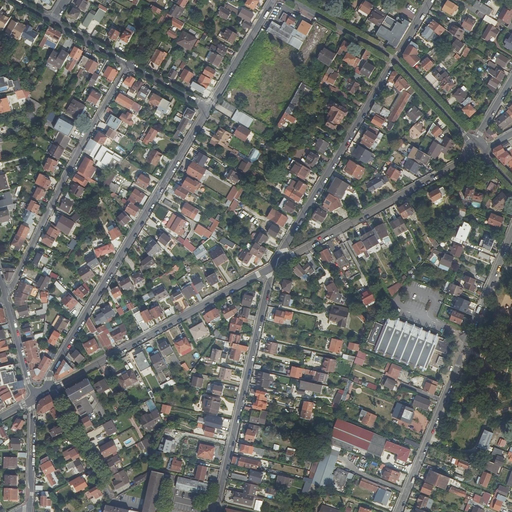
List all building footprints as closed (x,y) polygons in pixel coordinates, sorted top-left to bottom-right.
[(86,10),(85,10),(84,9),(85,8),(88,3),(82,0),(78,0),(75,6),(85,11),(86,10)] [(257,0),(249,0),(246,5),(254,10),(254,9),(259,1),(257,0)] [(374,7),(365,1),(360,9),(369,14),(374,7)] [(455,5),(448,1),(442,10),(450,15),(451,12),(454,13),(455,11),(453,9),(455,5)] [(479,11),(483,5),(477,1),(473,7),(479,11)] [(151,5),(149,10),(152,12),(151,13),(159,17),(162,11),(151,5)] [(184,11),(176,6),(175,5),(170,14),(178,19),(181,13),(182,14),(184,11)] [(253,25),(257,17),(243,9),(241,13),(228,5),(227,6),(226,5),(224,8),(232,13),(244,20),(253,25)] [(493,11),(483,5),(479,11),(480,11),(486,15),(489,17),(493,11)] [(224,8),(223,7),(221,6),(219,10),(221,11),(219,15),(228,20),(232,13),(224,8)] [(77,20),(82,13),(74,8),(69,15),(77,20)] [(82,25),(88,28),(93,19),(100,23),(106,12),(100,8),(97,13),(95,16),(90,12),(82,25)] [(379,16),(381,12),(376,9),(369,20),(374,23),(379,16)] [(0,29),(3,31),(8,22),(10,19),(7,17),(7,18),(5,17),(6,16),(5,16),(5,15),(0,12),(0,29)] [(386,15),(381,12),(379,16),(374,23),(380,26),(386,15)] [(174,17),(166,13),(164,16),(161,14),(157,22),(160,24),(161,22),(165,24),(167,19),(168,20),(169,19),(172,21),(174,17)] [(272,22),(267,31),(287,43),(291,35),(295,29),(292,28),(296,21),(284,14),(280,21),(285,24),(282,28),(272,22)] [(489,17),(486,15),(483,21),(490,24),(495,27),(498,22),(489,17)] [(397,47),(409,26),(411,23),(405,20),(402,25),(388,16),(377,34),(389,41),(387,44),(393,48),(397,47)] [(476,22),(467,17),(462,26),(471,31),(476,22)] [(15,38),(19,41),(21,37),(27,27),(21,24),(21,25),(12,20),(5,32),(11,35),(12,34),(15,36),(15,38)] [(253,25),(244,20),(241,24),(248,28),(250,29),(253,25)] [(298,31),(307,36),(312,26),(303,21),(298,30),(298,31)] [(495,27),(490,24),(482,38),(489,42),(492,36),(496,39),(500,32),(496,29),(497,28),(495,27)] [(33,28),(28,25),(27,27),(21,37),(25,40),(26,39),(34,43),(37,37),(38,36),(38,34),(35,32),(33,32),(31,31),(33,28)] [(465,32),(454,25),(449,33),(460,41),(465,32)] [(435,32),(427,26),(421,36),(428,40),(431,37),(435,32)] [(59,42),(63,35),(50,27),(45,36),(49,39),(50,36),(59,42)] [(113,29),(109,37),(116,41),(121,33),(118,32),(118,30),(117,29),(116,31),(113,29)] [(126,30),(119,42),(126,46),(133,34),(126,30)] [(176,40),(180,33),(177,31),(177,32),(175,34),(170,30),(167,34),(176,40)] [(295,37),(303,42),(307,36),(298,31),(295,37)] [(197,39),(183,32),(178,42),(182,44),(181,45),(190,50),(197,39)] [(226,35),(223,40),(229,43),(229,42),(233,44),(238,35),(232,32),(230,37),(226,35)] [(291,35),(287,43),(299,50),(303,42),(295,37),(291,35)] [(48,39),(57,45),(59,42),(50,36),(49,39),(45,36),(39,46),(41,47),(43,48),(48,39)] [(439,36),(433,42),(436,47),(437,46),(443,39),(439,36)] [(464,46),(457,40),(451,47),(459,53),(464,46)] [(344,41),(337,54),(340,55),(343,50),(347,52),(351,45),(344,41)] [(412,43),(409,46),(419,51),(419,46),(412,43)] [(223,58),(229,48),(221,44),(218,49),(212,45),(211,48),(207,47),(206,49),(213,53),(223,58)] [(419,51),(409,46),(405,55),(405,59),(414,68),(421,60),(417,56),(419,51)] [(440,48),(437,46),(436,47),(432,51),(436,54),(440,48)] [(81,55),(83,52),(75,48),(68,60),(70,61),(66,69),(72,72),(78,61),(81,55)] [(323,48),(318,58),(331,66),(331,64),(336,56),(323,48)] [(159,65),(161,66),(168,54),(165,52),(164,54),(157,50),(151,61),(159,65)] [(48,62),(61,70),(69,56),(62,51),(60,56),(54,52),(48,62)] [(356,68),(354,72),(360,75),(361,73),(369,78),(375,68),(367,63),(368,61),(366,61),(371,53),(366,51),(361,60),(356,68)] [(223,58),(213,53),(208,62),(218,68),(223,58)] [(344,61),(356,68),(361,60),(348,53),(344,61)] [(509,60),(497,53),(492,61),(504,68),(509,60)] [(90,60),(81,55),(78,61),(81,62),(79,66),(84,69),(90,60)] [(434,65),(433,64),(431,62),(428,58),(421,64),(427,71),(434,65)] [(99,65),(90,60),(84,69),(94,74),(99,65)] [(490,62),(488,65),(495,70),(497,66),(490,62)] [(176,68),(174,66),(168,76),(174,80),(178,73),(175,71),(176,68)] [(107,71),(103,69),(100,74),(110,79),(109,82),(112,83),(118,72),(109,67),(107,71)] [(216,72),(208,67),(204,74),(212,78),(216,72)] [(438,80),(446,73),(446,72),(445,71),(444,72),(440,68),(436,71),(433,74),(438,80)] [(493,77),(500,81),(505,74),(497,69),(496,72),(491,70),(489,74),(493,77)] [(194,75),(185,70),(180,79),(189,84),(194,75)] [(392,122),(395,124),(408,102),(412,96),(415,91),(397,72),(394,72),(389,81),(396,85),(398,86),(397,87),(397,88),(401,92),(403,90),(404,93),(392,113),(388,120),(392,122)] [(327,73),(323,79),(328,81),(328,82),(333,85),(337,78),(335,77),(333,76),(331,75),(327,73)] [(441,83),(448,75),(446,73),(438,80),(441,83)] [(102,78),(99,76),(95,74),(89,84),(93,87),(98,78),(101,80),(102,78)] [(207,89),(209,84),(208,84),(208,82),(210,80),(202,75),(198,84),(207,89)] [(451,78),(448,75),(441,83),(443,85),(442,86),(445,90),(446,89),(449,91),(449,92),(449,91),(455,86),(452,82),(451,83),(448,80),(451,78)] [(9,91),(10,88),(8,82),(6,83),(5,77),(0,78),(0,92),(1,93),(9,91)] [(131,88),(136,80),(131,77),(130,79),(128,78),(124,84),(129,86),(131,88)] [(500,81),(493,77),(488,86),(494,93),(500,81)] [(81,80),(79,79),(70,94),(72,95),(81,80)] [(360,85),(350,79),(350,80),(352,81),(347,90),(355,94),(360,85)] [(16,92),(17,92),(23,90),(19,82),(18,80),(13,82),(14,86),(13,86),(14,87),(15,92),(16,92)] [(144,84),(140,82),(138,84),(136,83),(131,92),(134,94),(136,91),(139,92),(144,84)] [(303,83),(286,112),(289,114),(291,112),(292,112),(299,101),(298,100),(305,88),(313,92),(314,90),(303,83)] [(145,88),(143,86),(137,96),(146,101),(150,93),(151,91),(149,90),(148,90),(145,88)] [(466,100),(469,97),(464,92),(461,89),(454,96),(462,104),(466,100)] [(18,99),(26,98),(23,90),(17,92),(18,99)] [(88,100),(86,103),(92,107),(94,104),(97,105),(102,96),(93,90),(91,93),(92,94),(89,100),(88,100)] [(389,111),(392,113),(404,93),(403,90),(401,92),(399,94),(389,111)] [(150,93),(146,101),(145,102),(147,104),(149,101),(150,102),(159,107),(163,100),(150,93)] [(126,97),(121,94),(116,101),(130,110),(134,104),(137,106),(137,105),(138,106),(139,105),(134,102),(126,97)] [(33,112),(35,116),(41,106),(28,98),(27,99),(33,111),(33,112)] [(0,113),(11,111),(8,99),(3,100),(3,102),(0,102),(0,113)] [(163,100),(159,107),(156,113),(163,116),(165,113),(168,115),(171,111),(168,110),(170,107),(172,104),(164,99),(163,100)] [(81,114),(85,107),(74,100),(67,112),(76,117),(79,113),(81,114)] [(462,104),(458,108),(462,112),(464,110),(470,117),(476,112),(472,107),(472,106),(470,104),(467,107),(465,105),(468,103),(466,100),(462,104)] [(328,108),(331,109),(332,110),(330,114),(327,118),(330,120),(328,125),(334,129),(337,124),(342,115),(344,117),(345,116),(346,116),(348,112),(347,111),(348,110),(346,109),(347,107),(346,105),(343,103),(341,104),(340,106),(332,101),(328,108)] [(377,101),(371,110),(378,114),(383,105),(377,101)] [(87,108),(85,107),(81,114),(79,113),(76,117),(80,120),(87,108)] [(423,115),(414,107),(407,115),(415,123),(423,115)] [(191,119),(192,120),(196,113),(188,108),(184,116),(178,113),(174,119),(182,123),(186,117),(191,119)] [(253,118),(238,109),(232,120),(248,129),(254,118),(253,118)] [(39,125),(35,116),(33,112),(27,113),(34,128),(39,126),(39,125)] [(289,114),(286,112),(277,127),(281,129),(286,119),(293,124),(295,120),(296,119),(289,114)] [(128,125),(129,125),(131,121),(130,121),(133,115),(128,113),(126,116),(123,114),(120,120),(128,125)] [(502,130),(511,121),(511,118),(507,113),(496,122),(502,130)] [(111,115),(106,124),(111,127),(114,129),(116,126),(113,125),(115,122),(116,122),(117,119),(111,115)] [(377,115),(372,122),(383,129),(383,127),(382,126),(385,120),(377,115)] [(174,138),(178,140),(180,137),(178,136),(182,129),(184,131),(191,119),(186,117),(182,123),(174,138)] [(60,118),(54,129),(61,132),(70,137),(76,126),(60,118)] [(423,126),(418,122),(410,131),(418,139),(426,131),(422,128),(423,126)] [(437,126),(434,123),(426,137),(428,138),(430,135),(429,134),(430,132),(431,132),(437,138),(437,137),(443,132),(437,126)] [(235,135),(245,142),(251,132),(240,126),(235,135)] [(118,136),(120,133),(114,129),(111,127),(105,136),(108,138),(113,140),(113,141),(117,135),(118,136)] [(146,139),(142,137),(140,141),(148,145),(150,142),(152,143),(159,132),(152,128),(146,139)] [(487,132),(491,136),(496,134),(489,128),(487,132)] [(230,134),(222,129),(217,137),(216,136),(214,138),(226,145),(227,142),(226,141),(230,134)] [(373,145),(376,140),(378,137),(368,131),(363,139),(373,145)] [(55,143),(66,149),(71,138),(70,137),(61,132),(55,143)] [(108,138),(105,136),(100,133),(95,141),(103,146),(105,143),(108,138)] [(271,136),(268,142),(267,143),(270,145),(274,138),(275,136),(273,135),(272,136),(271,136)] [(449,150),(451,151),(455,144),(451,142),(452,140),(446,136),(444,141),(441,145),(443,147),(449,150)] [(441,145),(444,141),(437,137),(437,138),(433,141),(434,142),(441,145)] [(214,138),(213,141),(224,147),(226,145),(214,138)] [(315,149),(323,154),(324,151),(325,151),(329,144),(320,138),(316,146),(317,146),(315,149)] [(95,141),(91,139),(83,152),(99,161),(109,167),(114,170),(115,171),(123,158),(103,146),(95,141)] [(401,139),(394,150),(408,158),(410,155),(426,165),(431,157),(428,155),(418,149),(401,139)] [(431,150),(428,155),(431,157),(436,160),(440,154),(439,154),(441,150),(442,151),(441,152),(446,155),(449,150),(443,147),(441,145),(434,142),(430,150),(431,150)] [(49,154),(59,159),(62,152),(64,153),(66,149),(55,143),(49,154)] [(493,153),(505,165),(511,158),(511,157),(506,152),(507,151),(505,147),(503,144),(494,149),(493,153)] [(373,153),(358,145),(352,156),(366,164),(373,153)] [(163,155),(153,149),(146,161),(156,166),(160,159),(161,160),(164,155),(163,155)] [(200,153),(195,162),(204,167),(209,158),(200,153)] [(310,170),(312,171),(320,158),(311,153),(305,163),(303,161),(301,165),(310,170)] [(264,163),(266,158),(261,155),(258,159),(264,163)] [(246,173),(251,164),(244,159),(241,158),(239,156),(237,161),(243,164),(244,162),(246,163),(241,171),(246,173)] [(79,171),(91,179),(96,170),(91,168),(94,164),(92,163),(93,162),(90,160),(87,158),(86,159),(79,171)] [(54,172),(58,163),(50,159),(48,163),(45,169),(49,171),(50,170),(54,172)] [(420,165),(410,159),(405,167),(416,174),(418,170),(417,169),(418,167),(420,165)] [(109,167),(99,161),(96,165),(107,172),(109,167)] [(360,179),(365,169),(350,161),(348,165),(346,165),(342,171),(353,177),(352,179),(356,181),(358,178),(360,179)] [(291,173),(304,180),(310,170),(301,165),(297,162),(291,173)] [(200,183),(202,185),(210,172),(194,163),(187,173),(188,173),(187,175),(196,181),(200,183)] [(387,177),(396,182),(402,173),(392,167),(386,176),(387,177)] [(107,182),(111,184),(112,182),(118,172),(115,171),(114,170),(111,176),(107,182)] [(235,175),(236,173),(232,170),(227,178),(231,181),(232,179),(238,183),(241,178),(235,175)] [(94,185),(96,182),(91,179),(79,171),(73,180),(85,187),(88,181),(94,185)] [(43,187),(48,190),(52,182),(48,180),(48,179),(45,177),(45,176),(40,174),(35,184),(43,187)] [(0,191),(8,189),(4,175),(3,175),(0,175),(0,191)] [(146,188),(151,180),(142,175),(137,183),(146,188)] [(373,175),(371,179),(369,181),(375,191),(385,184),(381,177),(376,180),(373,175)] [(194,194),(200,183),(196,181),(195,182),(188,178),(184,184),(185,185),(183,188),(192,193),(193,194),(194,194)] [(349,185),(337,178),(329,192),(340,199),(346,189),(349,185)] [(84,188),(74,182),(72,186),(73,187),(70,192),(79,197),(84,188)] [(111,184),(108,189),(115,193),(120,186),(116,184),(116,185),(112,182),(111,184)] [(295,190),(303,195),(304,195),(308,187),(300,182),(295,190)] [(493,192),(497,186),(491,182),(487,189),(493,192)] [(353,194),(356,189),(355,188),(349,185),(346,189),(353,194)] [(185,200),(190,192),(180,186),(175,194),(185,200)] [(295,190),(290,186),(285,194),(290,197),(291,198),(299,202),(303,195),(295,190)] [(45,197),(48,190),(43,187),(42,190),(39,188),(34,198),(40,200),(42,196),(45,197)] [(237,193),(239,190),(236,187),(228,200),(232,202),(234,199),(237,193)] [(447,194),(443,187),(439,190),(438,189),(429,194),(434,203),(443,197),(443,196),(447,194)] [(473,198),(474,193),(475,189),(468,187),(465,199),(468,200),(469,197),(473,198)] [(136,189),(129,201),(131,203),(134,205),(137,200),(141,203),(146,195),(136,189)] [(8,206),(13,204),(12,198),(10,192),(5,193),(7,199),(0,201),(0,207),(1,208),(8,206)] [(74,201),(70,194),(68,193),(65,198),(61,208),(66,210),(68,206),(71,207),(73,202),(72,202),(74,201)] [(483,195),(474,193),(473,198),(473,199),(482,201),(483,195)] [(326,205),(324,207),(328,209),(329,211),(330,213),(342,205),(338,199),(330,195),(325,204),(326,205)] [(507,202),(500,195),(492,203),(498,210),(507,202)] [(283,208),(288,211),(292,214),(297,206),(285,199),(280,207),(283,208)] [(230,207),(229,206),(229,207),(227,210),(233,214),(239,203),(233,200),(233,201),(233,202),(230,207)] [(32,212),(37,215),(40,206),(36,204),(37,203),(33,201),(28,210),(29,211),(32,212)] [(135,217),(140,208),(137,207),(134,205),(131,203),(126,211),(135,217)] [(416,216),(418,215),(412,205),(410,206),(408,203),(403,206),(409,216),(412,220),(416,218),(416,216)] [(200,211),(196,209),(187,204),(182,212),(194,220),(200,211)] [(12,220),(9,211),(8,206),(1,208),(2,213),(0,213),(0,214),(2,223),(12,220)] [(327,214),(328,211),(320,206),(319,210),(318,209),(313,219),(316,221),(317,220),(322,223),(327,215),(327,214)] [(404,219),(409,216),(403,206),(399,209),(404,219)] [(125,211),(117,219),(124,226),(132,219),(125,211)] [(34,222),(37,215),(32,212),(29,220),(25,218),(24,220),(32,224),(33,222),(34,222)] [(277,212),(272,221),(283,227),(288,218),(277,212)] [(80,213),(72,220),(87,229),(80,213)] [(504,219),(492,214),(488,223),(500,228),(504,219)] [(182,229),(187,222),(175,215),(167,228),(181,236),(184,230),(182,229)] [(57,227),(61,231),(70,237),(76,224),(63,216),(57,227)] [(402,218),(391,224),(397,235),(408,229),(402,218)] [(216,220),(209,231),(213,233),(214,232),(214,231),(217,226),(220,223),(216,220)] [(456,231),(451,236),(462,241),(463,241),(466,239),(472,225),(464,222),(463,225),(462,224),(459,229),(457,228),(456,231)] [(56,240),(61,231),(57,227),(53,224),(47,235),(56,240)] [(383,224),(372,230),(373,231),(380,243),(381,246),(385,244),(384,244),(391,240),(383,224)] [(206,229),(199,225),(197,229),(204,233),(206,229)] [(268,234),(276,238),(281,230),(273,225),(268,234)] [(475,227),(472,225),(466,239),(469,240),(475,227)] [(18,235),(26,239),(31,230),(23,226),(18,235)] [(217,226),(214,231),(221,235),(223,230),(217,226)] [(114,240),(122,235),(118,228),(114,230),(113,229),(112,230),(112,231),(109,233),(114,240)] [(362,243),(364,245),(367,250),(380,243),(373,231),(361,237),(364,242),(362,243)] [(260,233),(253,233),(250,238),(261,245),(264,240),(267,242),(269,238),(260,233)] [(162,248),(164,249),(166,246),(168,245),(169,244),(172,240),(164,234),(159,240),(159,241),(157,243),(162,248)] [(21,249),(26,239),(18,235),(17,235),(13,245),(16,246),(14,249),(19,252),(21,249)] [(52,247),(56,240),(47,235),(43,242),(52,247)] [(449,235),(448,239),(461,244),(462,241),(451,236),(449,235)] [(435,250),(439,245),(433,236),(429,238),(435,247),(434,248),(431,251),(432,253),(433,253),(435,250)] [(484,245),(483,248),(491,252),(495,239),(487,236),(484,244),(484,245)] [(98,257),(116,251),(109,238),(107,239),(110,245),(106,246),(105,247),(100,249),(95,250),(98,257)] [(150,256),(152,258),(162,248),(157,243),(153,239),(148,243),(150,244),(145,249),(150,256)] [(236,244),(226,239),(224,242),(226,243),(226,245),(233,249),(236,244)] [(347,241),(352,250),(353,248),(357,255),(361,253),(362,255),(365,254),(367,258),(370,256),(367,250),(364,245),(363,246),(360,241),(354,245),(350,239),(347,241)] [(74,240),(69,248),(71,249),(74,251),(75,251),(79,243),(76,241),(74,240)] [(331,240),(328,242),(334,254),(337,252),(331,240)] [(186,241),(183,245),(192,253),(196,249),(186,241)] [(349,254),(343,243),(340,244),(342,249),(334,254),(341,266),(348,262),(345,256),(349,254)] [(203,244),(199,247),(201,250),(195,254),(198,258),(201,257),(201,258),(207,255),(208,257),(210,255),(203,244)] [(262,259),(267,250),(257,244),(251,253),(262,259)] [(452,250),(451,253),(460,257),(463,248),(457,246),(457,245),(456,244),(455,245),(453,248),(451,247),(450,249),(452,250)] [(192,253),(193,255),(195,254),(201,250),(199,247),(196,249),(192,253)] [(222,248),(222,247),(210,255),(217,266),(229,258),(222,248)] [(325,264),(333,259),(328,249),(323,252),(324,254),(320,256),(325,264)] [(253,255),(244,250),(239,259),(247,264),(253,255)] [(489,260),(491,256),(479,251),(478,255),(489,260)] [(95,253),(85,259),(89,265),(92,269),(97,266),(96,264),(100,262),(98,258),(95,253)] [(435,254),(433,253),(432,253),(430,255),(426,260),(429,260),(429,261),(435,254)] [(40,264),(43,256),(39,254),(35,262),(40,264)] [(438,259),(439,260),(441,261),(440,264),(450,268),(454,258),(446,255),(444,259),(440,258),(439,258),(438,259)] [(147,270),(156,263),(152,258),(150,256),(141,262),(147,270)] [(178,264),(170,270),(172,273),(176,270),(177,272),(184,266),(181,261),(178,264)] [(126,265),(130,271),(135,268),(132,262),(126,265)] [(296,270),(294,272),(299,277),(300,278),(305,273),(308,271),(312,274),(315,272),(308,264),(302,269),(299,265),(295,269),(296,270)] [(92,269),(89,265),(78,271),(85,282),(89,279),(88,278),(95,274),(92,269)] [(42,273),(49,276),(51,270),(45,267),(42,273)] [(11,281),(17,269),(4,269),(7,281),(11,281)] [(139,283),(142,281),(145,280),(141,272),(137,274),(135,275),(132,277),(136,284),(139,283)] [(206,277),(211,286),(220,282),(215,273),(208,277),(207,276),(206,277)] [(348,280),(349,282),(361,275),(360,274),(348,280)] [(49,277),(44,275),(37,288),(45,291),(46,289),(52,278),(49,277)] [(464,289),(474,293),(477,286),(480,288),(482,282),(481,282),(474,279),(466,276),(464,281),(467,283),(464,289)] [(200,277),(192,281),(193,282),(195,286),(198,292),(202,290),(201,288),(205,286),(200,277)] [(131,286),(133,289),(135,288),(134,285),(133,285),(129,278),(121,283),(124,290),(127,288),(131,286)] [(285,280),(282,290),(290,292),(293,282),(285,280)] [(67,290),(57,281),(55,285),(64,293),(67,290)] [(24,283),(23,282),(21,288),(20,287),(18,291),(28,296),(30,292),(31,292),(34,287),(31,286),(24,283)] [(193,282),(181,288),(186,295),(192,292),(190,289),(195,286),(193,282)] [(335,301),(339,292),(340,291),(334,282),(330,284),(326,287),(330,292),(327,297),(335,301)] [(401,282),(388,289),(392,297),(403,285),(401,282)] [(83,299),(91,291),(86,283),(77,292),(80,295),(81,296),(83,299)] [(451,283),(447,292),(450,293),(459,297),(463,288),(451,283)] [(156,297),(158,301),(169,295),(169,294),(164,286),(157,289),(153,292),(156,297)] [(196,295),(200,301),(203,299),(198,292),(195,286),(190,289),(192,292),(186,295),(188,299),(196,295)] [(113,293),(115,297),(116,298),(118,297),(123,294),(119,288),(115,290),(115,291),(113,293)] [(370,289),(360,295),(367,307),(377,302),(370,289)] [(184,296),(181,291),(178,292),(177,290),(172,292),(177,300),(184,296)] [(28,296),(18,291),(17,291),(15,294),(16,294),(15,297),(16,302),(27,301),(27,299),(28,296)] [(250,292),(249,296),(246,295),(243,305),(252,307),(254,297),(255,298),(256,293),(250,292)] [(72,310),(79,302),(70,293),(63,301),(72,310)] [(290,295),(282,293),(279,305),(289,307),(291,295),(290,295)] [(164,307),(171,303),(167,296),(160,300),(164,307)] [(118,311),(120,316),(132,310),(130,305),(118,311)] [(345,328),(349,309),(333,305),(329,320),(339,322),(338,326),(345,328)] [(30,308),(28,309),(27,306),(19,308),(22,317),(30,315),(29,312),(31,311),(30,308)] [(155,319),(164,314),(159,306),(156,308),(155,307),(153,308),(154,309),(151,311),(155,319)] [(222,311),(229,324),(235,316),(238,311),(235,306),(231,308),(230,306),(222,311)] [(238,311),(235,316),(238,317),(243,310),(244,308),(241,307),(240,309),(238,311)] [(248,319),(255,321),(256,317),(249,315),(251,309),(245,308),(245,310),(244,316),(248,317),(248,319)] [(109,317),(112,316),(109,309),(99,313),(101,317),(108,314),(109,317)] [(203,316),(207,323),(218,318),(219,317),(220,316),(218,312),(217,311),(216,309),(203,316)] [(146,320),(147,322),(153,318),(148,310),(141,313),(140,311),(135,315),(140,323),(146,320)] [(365,324),(359,343),(361,344),(369,323),(362,315),(356,310),(354,313),(360,317),(365,324)] [(286,313),(277,311),(275,322),(283,324),(284,320),(285,321),(286,319),(284,319),(286,313)] [(464,315),(454,312),(451,320),(461,324),(464,315)] [(61,315),(54,327),(62,332),(66,325),(67,326),(70,321),(61,315)] [(445,363),(446,363),(446,362),(445,362),(445,361),(444,360),(446,357),(448,358),(451,351),(451,350),(451,349),(450,349),(449,348),(449,347),(450,346),(448,342),(447,342),(446,342),(446,341),(446,340),(446,339),(384,315),(382,320),(379,319),(378,323),(375,322),(366,346),(426,370),(429,364),(441,369),(442,366),(443,364),(443,363),(444,363),(445,363)] [(247,323),(248,319),(238,317),(235,316),(234,320),(233,323),(232,323),(230,331),(236,332),(236,330),(241,331),(243,322),(247,323)] [(98,331),(96,329),(90,317),(87,323),(93,333),(95,332),(98,331)] [(113,331),(109,322),(105,324),(107,328),(110,333),(113,331)] [(208,332),(203,323),(191,330),(196,339),(208,332)] [(107,328),(105,324),(96,329),(98,331),(99,333),(107,328)] [(125,325),(124,324),(113,331),(110,333),(115,341),(124,336),(123,335),(128,333),(125,325)] [(33,337),(33,340),(36,339),(41,338),(43,337),(44,334),(44,333),(34,335),(33,332),(32,332),(30,325),(24,327),(26,334),(27,334),(29,338),(33,337)] [(55,345),(61,334),(56,331),(49,342),(55,345)] [(106,345),(106,346),(111,344),(104,332),(100,334),(106,345)] [(106,345),(100,334),(99,334),(97,335),(104,346),(106,345)] [(221,334),(216,339),(228,342),(229,338),(224,337),(221,334)] [(230,343),(240,345),(242,337),(232,334),(230,343)] [(42,346),(43,337),(41,338),(40,347),(49,353),(50,351),(42,346)] [(90,354),(101,348),(95,338),(84,344),(90,354)] [(191,347),(186,338),(176,344),(181,353),(191,347)] [(33,340),(24,342),(34,380),(41,381),(46,373),(41,370),(43,368),(42,367),(42,362),(41,362),(41,360),(36,339),(33,340)] [(339,340),(332,339),(331,344),(330,350),(340,353),(341,347),(343,341),(340,341),(340,340),(339,339),(339,340)] [(0,342),(0,351),(9,349),(7,344),(4,345),(4,341),(0,342)] [(268,341),(266,352),(276,355),(278,344),(268,341)] [(177,358),(173,350),(172,351),(166,342),(159,345),(162,351),(164,350),(166,354),(169,352),(170,353),(169,354),(173,360),(174,360),(179,368),(181,367),(176,359),(177,358)] [(349,348),(359,351),(359,350),(360,346),(354,344),(354,343),(353,343),(352,344),(350,343),(349,348)] [(242,350),(248,351),(249,347),(240,345),(234,344),(231,358),(239,360),(242,350)] [(72,355),(74,358),(80,363),(85,357),(77,349),(72,355)] [(222,351),(213,349),(211,360),(220,362),(222,351)] [(355,361),(355,363),(362,366),(367,354),(359,350),(359,351),(355,361)] [(56,355),(50,351),(49,353),(46,357),(53,361),(56,355)] [(159,372),(168,367),(160,352),(151,357),(159,372)] [(6,353),(0,354),(0,362),(8,361),(8,360),(9,360),(8,357),(7,357),(6,353)] [(72,355),(69,353),(67,356),(56,375),(59,379),(78,368),(71,361),(74,358),(72,355)] [(334,372),(336,360),(326,358),(323,370),(334,372)] [(41,370),(46,373),(50,366),(42,362),(42,367),(43,368),(41,370)] [(387,372),(385,375),(397,380),(398,377),(400,378),(401,378),(402,375),(401,374),(400,373),(402,367),(393,364),(389,373),(387,372)] [(12,365),(0,367),(0,371),(2,378),(0,378),(0,386),(1,386),(6,385),(8,384),(16,382),(15,378),(16,378),(15,374),(16,374),(15,371),(14,371),(14,368),(13,368),(12,365)] [(154,374),(149,366),(141,370),(143,374),(145,372),(148,378),(154,374)] [(293,366),(290,377),(301,379),(303,370),(304,370),(305,369),(293,366)] [(219,379),(229,381),(232,370),(222,368),(219,379)] [(126,375),(118,379),(124,389),(138,381),(132,371),(128,373),(127,373),(128,374),(126,375)] [(256,386),(268,389),(270,382),(268,381),(270,374),(259,371),(257,379),(258,379),(256,386)] [(200,387),(202,378),(194,376),(192,385),(200,387)] [(174,378),(160,385),(163,390),(176,382),(174,378)] [(439,383),(429,378),(423,391),(434,395),(439,383)] [(89,380),(88,379),(67,391),(67,392),(84,383),(89,380)] [(387,381),(385,380),(384,379),(381,385),(382,386),(383,385),(393,390),(396,383),(388,379),(387,381)] [(16,382),(8,384),(9,386),(13,384),(14,390),(19,389),(24,388),(22,380),(16,382)] [(90,393),(95,390),(89,380),(84,383),(90,393)] [(109,389),(104,380),(95,385),(100,394),(109,389)] [(306,382),(301,381),(300,388),(299,388),(298,394),(306,396),(306,392),(322,395),(323,386),(311,383),(306,382)] [(67,392),(73,402),(82,397),(82,398),(86,395),(90,393),(84,383),(67,392)] [(222,395),(224,388),(215,386),(214,393),(222,395)] [(27,392),(25,387),(24,388),(19,389),(20,393),(15,396),(18,401),(24,398),(27,392)] [(10,392),(9,393),(7,389),(0,393),(0,394),(4,401),(12,396),(10,392)] [(74,404),(96,392),(95,390),(90,393),(86,395),(82,398),(82,397),(73,402),(74,404)] [(259,396),(258,399),(267,401),(267,398),(265,397),(266,393),(258,391),(256,395),(259,396)] [(56,420),(62,416),(51,396),(41,401),(38,406),(38,416),(41,416),(41,414),(43,414),(48,411),(50,410),(56,420)] [(218,414),(221,400),(206,396),(203,410),(218,414)] [(416,397),(413,406),(417,408),(418,407),(427,410),(429,405),(430,402),(426,400),(421,398),(416,397)] [(158,410),(154,403),(152,398),(146,402),(152,413),(158,410)] [(262,410),(261,410),(265,411),(267,403),(262,402),(257,400),(257,404),(254,403),(253,408),(262,410)] [(303,410),(312,412),(314,404),(305,401),(303,410)] [(413,410),(402,405),(397,418),(409,423),(413,410)] [(245,407),(244,410),(253,412),(250,421),(258,423),(258,422),(259,419),(265,421),(267,412),(265,411),(261,410),(245,407)] [(158,410),(152,413),(147,416),(142,419),(140,419),(143,423),(145,427),(147,432),(159,425),(156,421),(162,418),(159,412),(158,410)] [(310,420),(312,412),(303,410),(302,418),(310,420)] [(369,413),(367,412),(362,423),(363,423),(362,424),(364,425),(365,424),(372,427),(377,416),(372,414),(369,413)] [(83,430),(93,424),(89,417),(79,422),(83,430)] [(224,429),(224,427),(226,420),(218,418),(216,427),(224,429)] [(329,443),(341,447),(351,452),(354,446),(381,457),(385,458),(386,455),(382,454),(384,449),(399,454),(396,463),(405,466),(411,451),(387,441),(388,439),(338,419),(329,443)] [(17,420),(11,430),(18,434),(25,423),(20,420),(20,421),(17,420)] [(118,431),(112,420),(104,425),(110,436),(118,431)] [(38,423),(38,430),(46,425),(44,422),(42,423),(41,421),(38,423)] [(213,437),(215,430),(207,427),(207,425),(200,423),(200,426),(207,428),(205,434),(213,437)] [(263,427),(250,424),(249,429),(248,429),(246,440),(254,442),(256,432),(261,433),(263,427)] [(50,431),(53,438),(62,433),(59,426),(50,431)] [(0,431),(1,433),(3,438),(5,437),(7,440),(9,438),(3,427),(0,428),(0,431)] [(478,447),(488,451),(490,445),(489,444),(493,434),(485,430),(478,447)] [(167,438),(167,439),(164,438),(163,442),(161,442),(160,444),(161,444),(159,449),(170,452),(172,444),(174,444),(175,440),(173,439),(173,440),(169,439),(167,438)] [(498,445),(504,447),(507,440),(500,438),(498,445)] [(21,449),(21,439),(12,439),(12,449),(21,449)] [(315,473),(312,483),(317,485),(326,489),(331,473),(332,474),(341,447),(329,443),(327,442),(326,442),(322,456),(319,462),(318,467),(315,473)] [(103,452),(104,454),(105,457),(110,454),(109,453),(112,451),(108,444),(101,448),(103,452)] [(153,461),(154,456),(156,451),(153,444),(145,448),(146,449),(150,456),(153,461)] [(214,452),(215,448),(201,444),(199,456),(212,459),(213,452),(214,452)] [(250,446),(242,444),(241,452),(248,453),(250,446)] [(263,455),(265,450),(253,447),(252,451),(256,452),(256,454),(263,455)] [(504,451),(494,447),(492,454),(498,456),(499,457),(501,457),(504,451)] [(70,452),(68,453),(71,458),(72,457),(74,460),(83,455),(83,454),(82,451),(81,452),(80,450),(77,452),(76,449),(70,452)] [(122,462),(118,455),(107,461),(114,474),(118,471),(115,466),(122,462)] [(233,456),(232,463),(239,464),(239,465),(243,466),(244,464),(246,465),(245,466),(257,469),(258,462),(245,459),(245,458),(241,457),(241,458),(233,456)] [(486,469),(495,473),(497,474),(500,466),(502,466),(505,459),(501,457),(499,457),(498,456),(497,458),(497,459),(495,459),(493,463),(489,462),(486,469)] [(17,458),(5,457),(5,468),(17,468),(17,458)] [(174,462),(173,463),(172,469),(180,472),(183,462),(176,461),(177,458),(174,457),(173,460),(172,460),(172,461),(174,462)] [(471,464),(461,459),(458,466),(467,469),(468,467),(470,468),(471,464)] [(70,463),(67,465),(66,465),(69,471),(73,469),(76,474),(85,469),(79,460),(77,461),(77,460),(73,461),(70,463)] [(56,470),(50,461),(41,466),(47,476),(56,470)] [(398,470),(382,464),(380,468),(386,471),(383,478),(396,483),(399,473),(397,473),(398,470)] [(204,481),(208,467),(199,465),(196,479),(204,481)] [(347,477),(348,478),(352,479),(354,474),(338,468),(337,472),(335,471),(333,476),(335,477),(331,486),(341,491),(343,486),(347,477)] [(62,472),(60,469),(51,474),(47,477),(52,486),(53,486),(54,487),(57,485),(57,483),(56,481),(57,481),(56,479),(55,480),(54,478),(53,477),(62,472)] [(123,470),(114,475),(118,481),(113,483),(117,489),(130,482),(123,470)] [(264,472),(252,470),(249,480),(261,483),(264,472)] [(427,482),(444,489),(447,482),(444,481),(446,476),(434,471),(431,470),(427,482)] [(155,511),(164,473),(153,471),(143,511),(138,511),(106,505),(104,511),(155,511)] [(135,480),(138,484),(146,480),(149,472),(144,475),(143,475),(135,480)] [(481,478),(479,484),(486,487),(491,475),(484,472),(481,478)] [(84,479),(83,475),(75,479),(77,483),(74,484),(78,492),(88,486),(84,479)] [(18,486),(18,476),(7,476),(7,485),(18,486)] [(294,479),(279,476),(277,482),(289,484),(288,485),(290,486),(290,485),(291,485),(292,480),(293,481),(294,479)] [(209,496),(212,482),(204,481),(204,483),(203,483),(178,477),(176,488),(209,496)] [(386,488),(363,478),(359,486),(378,494),(374,503),(387,508),(386,507),(392,493),(385,490),(386,488)] [(301,494),(307,496),(309,492),(312,484),(306,482),(301,494)] [(258,485),(246,483),(245,489),(244,493),(255,496),(256,491),(258,485)] [(312,484),(309,492),(314,494),(317,485),(312,483),(312,484)] [(421,492),(430,495),(433,486),(425,483),(421,492)] [(103,495),(98,486),(87,492),(90,499),(96,496),(97,498),(99,497),(100,497),(102,495),(103,495)] [(452,486),(450,492),(466,497),(468,492),(452,486)] [(494,498),(504,502),(509,490),(510,488),(507,487),(506,488),(500,486),(499,489),(498,488),(497,490),(500,491),(497,498),(494,496),(494,498)] [(17,500),(18,489),(5,488),(5,499),(17,500)] [(242,493),(234,491),(233,496),(236,496),(237,497),(235,502),(235,503),(240,504),(240,503),(241,498),(243,498),(244,493),(242,493)] [(53,497),(50,492),(42,492),(42,506),(46,506),(46,508),(51,509),(51,500),(47,499),(47,497),(53,497)] [(241,498),(240,503),(252,506),(254,498),(264,500),(264,498),(263,498),(257,496),(255,496),(244,493),(243,498),(241,498)] [(424,511),(429,498),(421,495),(416,507),(424,511)] [(474,501),(485,506),(487,507),(489,501),(484,499),(476,495),(474,501)] [(469,499),(467,504),(475,507),(472,511),(482,511),(485,506),(474,501),(469,499)] [(495,499),(491,508),(499,511),(503,502),(495,499)]
